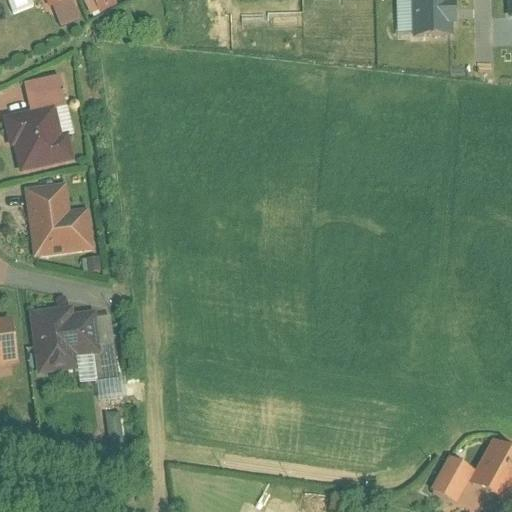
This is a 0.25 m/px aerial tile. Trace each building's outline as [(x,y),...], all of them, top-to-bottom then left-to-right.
[(7,0),(9,4),(20,0),(49,0),(53,11),(78,1),(77,0),(7,0)] [(85,0),(81,2),(90,21),(115,8),(111,0),(85,0)] [(456,0),(411,0),(413,44),(458,42),(456,0)] [(20,152),(25,178),(78,168),(72,138),(76,137),(64,79),(28,86),(34,115),(9,120),(16,153),(20,152)] [(29,193),(38,263),(98,255),(93,211),(75,214),(72,187),(29,193)] [(32,315),(42,380),(83,374),(84,386),(105,383),(109,410),(127,407),(113,311),(78,316),(77,309),(32,315)] [(0,323),(0,368),(22,365),(15,321),(0,323)] [(107,418),(108,444),(120,444),(120,418),(107,418)] [(511,508),(511,451),(497,443),(479,475),(473,485),(511,508)] [(479,475),(455,461),(435,495),(459,509),(473,485),(479,475)]
